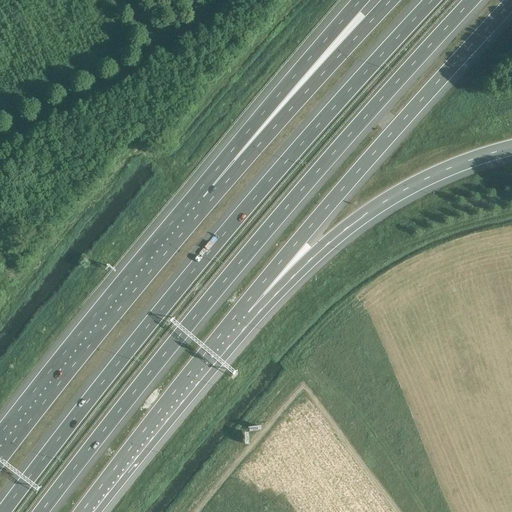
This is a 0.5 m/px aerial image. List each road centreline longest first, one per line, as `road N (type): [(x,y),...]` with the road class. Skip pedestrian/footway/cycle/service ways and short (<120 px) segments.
road 1 (motorway): [(39,511),(200,311),(473,0)]
road 2 (motorway): [(431,0),(152,319),(0,511)]
road 3 (motorway): [(240,308),(511,2)]
road 4 (motorway): [(203,197),(0,444)]
road 5 (motorway): [(240,308),(404,188),(511,148)]
road 6 (motorway): [(391,0),(203,197)]
road 7 (motorway): [(81,511),(240,308)]
road 8 (motorway): [(358,0),(203,197)]
